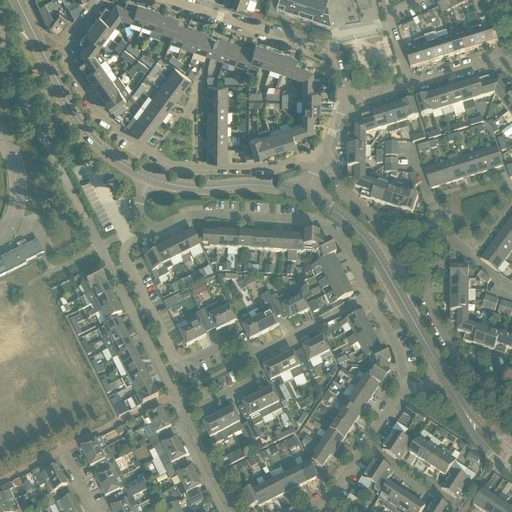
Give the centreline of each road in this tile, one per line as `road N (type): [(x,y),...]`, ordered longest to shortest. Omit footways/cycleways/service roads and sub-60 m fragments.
road 1 (residential): [(322,160),(170,167),(126,147),(86,103),(66,50),(95,0)]
road 2 (residential): [(365,300),(328,226),(317,220),(192,211),(145,232)]
road 3 (residential): [(250,358),(236,340),(182,367),(172,363),(125,269),(127,243),(145,232)]
road 4 (tertiary): [(447,384),(362,238),(307,193)]
road 5 (tertiary): [(138,172),(88,132),(15,0)]
road 6 (residential): [(438,239),(426,282),(432,328),(458,368),(479,377),(511,372)]
road 7 (residential): [(347,104),(318,48),(208,11)]
road 8 (tertiary): [(307,193),(138,172)]
road 9 (residential): [(307,511),(342,480),(407,388)]
road 10 (residential): [(432,221),(389,228),(363,217),(322,160)]
road 11 (residential): [(250,358),(365,300)]
road 12 (unknown): [(367,441),(471,509)]
